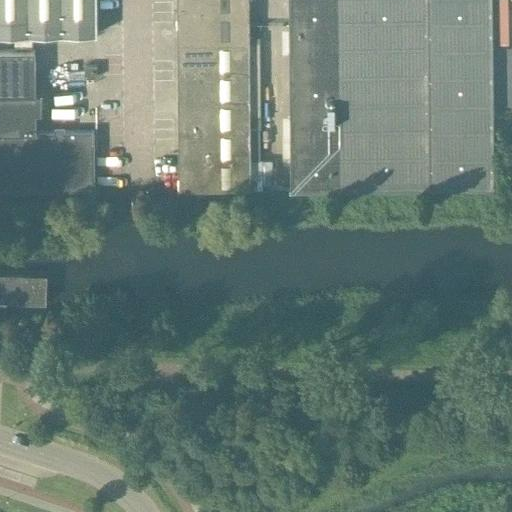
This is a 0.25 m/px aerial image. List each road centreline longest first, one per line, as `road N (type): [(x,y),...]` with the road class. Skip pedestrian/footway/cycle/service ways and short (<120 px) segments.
road 1 (unclassified): [(139,188),(137,0)]
road 2 (unclassified): [(140,511),(95,474),(0,441)]
